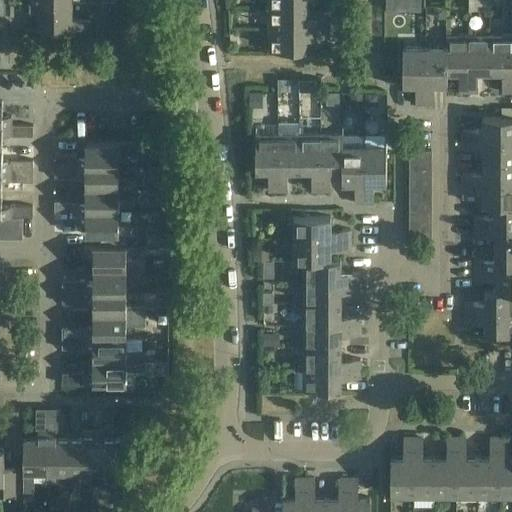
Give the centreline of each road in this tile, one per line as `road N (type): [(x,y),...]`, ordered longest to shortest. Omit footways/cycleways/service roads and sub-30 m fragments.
road 1 (residential): [(0,402),(46,399),(44,102),(211,102)]
road 2 (residential): [(218,450),(226,340),(211,102)]
road 3 (residential): [(218,450),(346,452),(367,443),(379,424),(379,384)]
road 4 (residential): [(393,263),(444,263),(444,115)]
road 5 (residential): [(379,384),(379,263),(393,263)]
